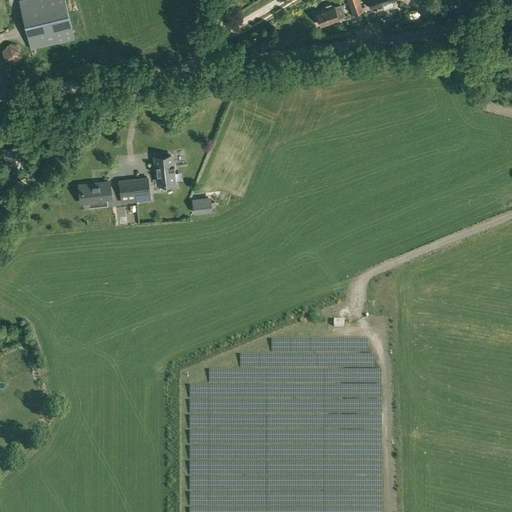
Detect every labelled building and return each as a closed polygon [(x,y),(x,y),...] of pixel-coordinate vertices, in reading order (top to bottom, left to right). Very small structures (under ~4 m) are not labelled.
[(18,0),(30,48),(74,38),(64,0),(18,0)] [(347,0),(353,14),(362,10),(358,0),(347,0)] [(437,5),(438,12),(440,12),(440,15),(446,14),(445,11),(447,10),(446,3),(437,5)] [(316,12),(321,25),(339,18),(339,17),(344,15),(340,4),(334,6),(333,5),(331,6),(330,4),(326,5),(327,8),(316,12)] [(17,43),(7,49),(12,58),(22,53),(17,43)] [(31,175),(24,143),(2,148),(9,180),(31,175)] [(155,156),(158,182),(164,182),(166,182),(165,181),(173,180),(172,170),(174,169),(174,165),(172,165),(171,155),(155,156)] [(133,179),(136,200),(149,199),(147,177),(133,179)] [(136,200),(133,179),(119,180),(122,202),(136,200)] [(83,202),(95,200),(96,205),(107,204),(106,199),(111,198),(109,181),(81,185),(83,202)] [(210,199),(193,200),(195,214),(211,212),(210,199)]
